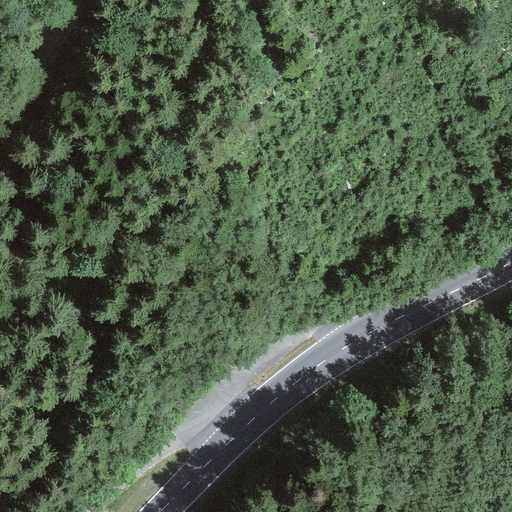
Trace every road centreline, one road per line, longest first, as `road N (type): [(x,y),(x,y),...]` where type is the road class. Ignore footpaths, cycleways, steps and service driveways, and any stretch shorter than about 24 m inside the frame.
road 1 (secondary): [(511,262),(321,362),(162,511)]
road 2 (track): [(82,0),(0,147)]
